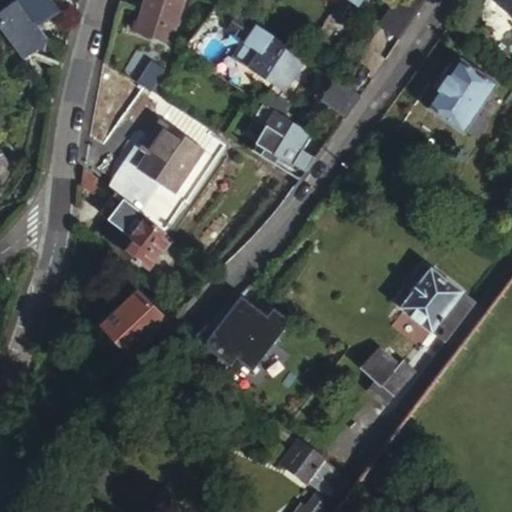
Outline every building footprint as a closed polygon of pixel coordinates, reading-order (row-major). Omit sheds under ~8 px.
[(15,0),(23,10),(35,25),(53,13),(44,0),(15,0)] [(152,0),(145,0),(134,27),(140,30),(138,36),(157,44),(173,9),(152,0)] [(428,0),(407,0),(402,6),(416,17),(428,0)] [(385,24),(403,36),(416,17),(402,6),(399,4),(385,24)] [(41,54),(45,40),(35,25),(23,10),(0,25),(0,31),(21,61),(33,53),(41,54)] [(140,30),(134,27),(132,34),(138,36),(140,30)] [(305,62),(254,27),(242,44),(239,42),(230,54),(284,92),(305,62)] [(475,114),(484,103),(496,85),(462,59),(427,105),(462,131),(464,129),(475,114)] [(148,64),(134,84),(146,92),(160,71),(148,64)] [(360,98),(337,83),(322,106),(344,120),(360,98)] [(267,108),(274,112),(282,117),(289,106),(274,97),(267,108)] [(493,110),(484,103),(475,114),(485,120),(493,110)] [(169,107),(161,121),(183,133),(191,118),(169,107)] [(290,168),(311,136),(282,117),(274,112),(253,143),(276,159),(290,168)] [(485,120),(475,114),(464,129),(476,137),(487,123),(485,120)] [(141,166),(139,169),(174,191),(201,147),(157,120),(145,139),(154,145),(147,157),(141,166)] [(145,139),(142,137),(129,159),(141,166),(147,157),(154,145),(145,139)] [(272,166),(276,159),(253,143),(248,150),(272,166)] [(107,187),(82,166),(79,184),(97,199),(107,187)] [(132,241),(122,253),(137,266),(140,263),(147,269),(168,245),(159,237),(161,234),(145,219),(146,218),(122,198),(105,220),(132,241)] [(319,201),(306,219),(321,232),(335,213),(319,201)] [(98,269),(74,250),(69,263),(89,279),(98,269)] [(471,305),(427,270),(396,309),(440,343),(471,305)] [(130,355),(166,321),(138,291),(102,324),(130,355)] [(275,308),(269,315),(245,297),(208,346),(250,378),(293,321),(275,308)] [(394,363),(376,346),(357,366),(371,380),(363,389),(380,405),(412,371),(399,358),(394,363)] [(290,449),(295,443),(297,440),(277,425),(270,434),(290,449)] [(324,511),(347,482),(295,443),(290,449),(278,464),(313,491),(303,505),(299,502),(291,511),(324,511)]
